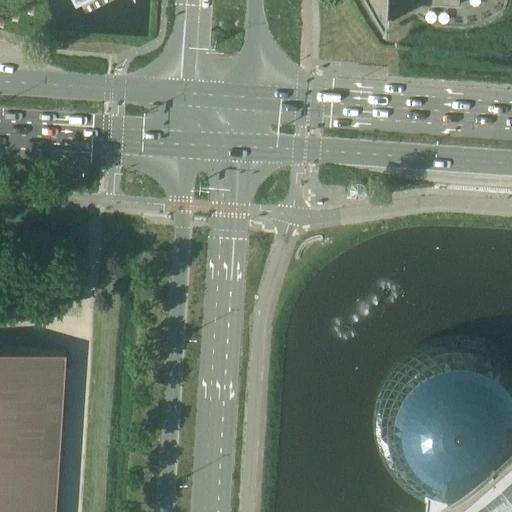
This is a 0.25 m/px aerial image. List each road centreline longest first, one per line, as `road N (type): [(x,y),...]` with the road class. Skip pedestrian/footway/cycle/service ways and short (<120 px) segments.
road 1 (secondary): [(186,147),(166,511)]
road 2 (secondary): [(215,511),(234,209),(245,149)]
road 3 (secondary): [(245,149),(511,163)]
road 4 (secondary): [(511,119),(252,103)]
road 5 (secondary): [(188,99),(0,85)]
road 6 (secondary): [(0,137),(186,147)]
